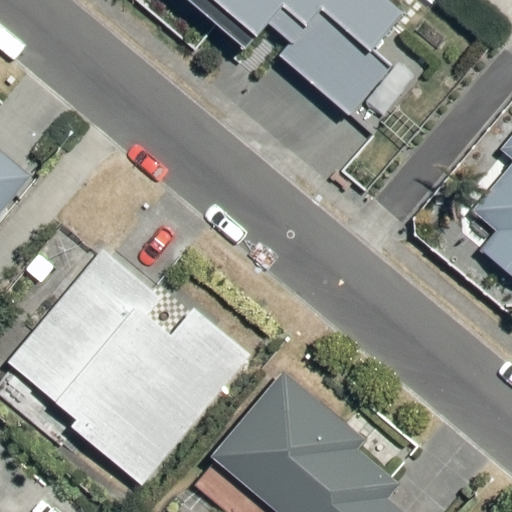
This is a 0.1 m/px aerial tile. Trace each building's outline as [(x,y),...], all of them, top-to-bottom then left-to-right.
[(185,0),(245,50),(258,34),(351,121),(389,69),(377,55),(408,14),(391,0),(185,0)] [(511,142),(503,155),(511,161),(511,168),(476,212),(501,234),(483,253),(511,274),(511,142)] [(0,217),(31,175),(0,148),(0,217)] [(163,301),(103,250),(9,364),(78,423),(73,428),(147,488),(256,354),(195,306),(171,334),(150,317),(163,301)] [(369,439),(284,372),(212,456),(278,511),(407,511),(392,499),(404,484),(360,448),(369,439)]
